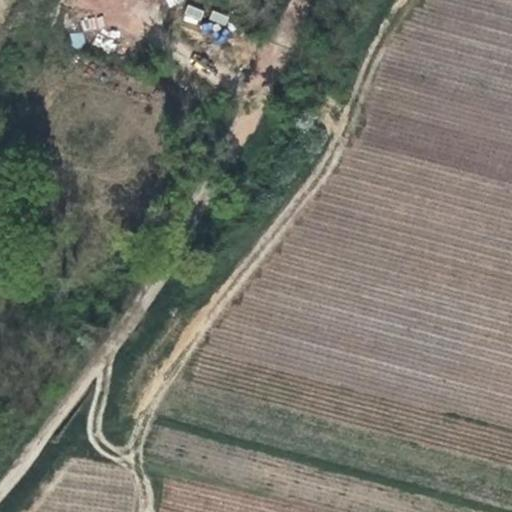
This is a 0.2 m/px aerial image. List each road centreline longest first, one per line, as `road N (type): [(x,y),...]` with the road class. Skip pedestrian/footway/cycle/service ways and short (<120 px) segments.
road 1 (track): [(146,511),(136,440),(150,400),(326,164),(402,0)]
road 2 (track): [(0,491),(176,255),(305,0)]
